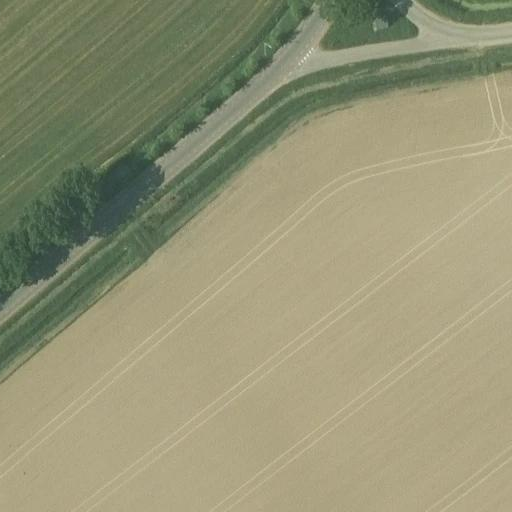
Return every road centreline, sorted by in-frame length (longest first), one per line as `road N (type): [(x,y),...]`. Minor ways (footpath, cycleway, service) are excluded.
road 1 (tertiary): [(0,311),(285,66)]
road 2 (unclassified): [(285,66),(460,38)]
